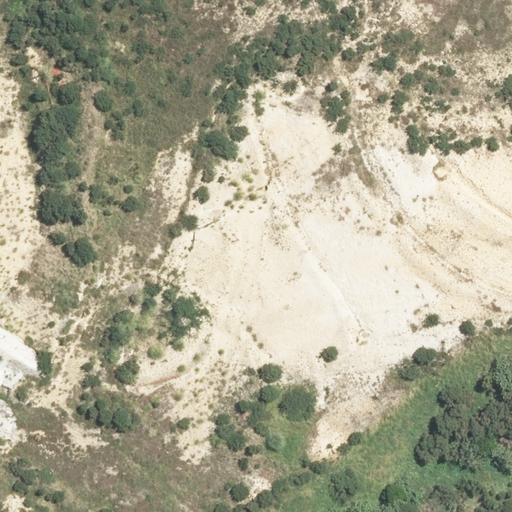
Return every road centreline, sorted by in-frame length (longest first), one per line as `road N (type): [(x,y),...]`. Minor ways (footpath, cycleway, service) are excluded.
road 1 (residential): [(68,0),(25,231),(24,303),(33,324),(62,337),(108,352),(161,353),(394,203),(422,121)]
road 2 (unknown): [(178,0),(344,101),(422,121),(511,128)]
